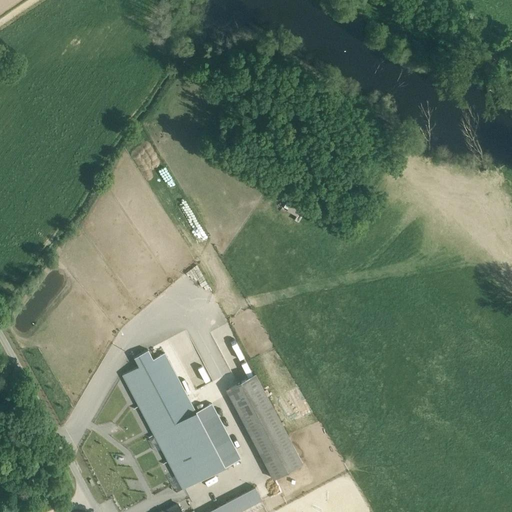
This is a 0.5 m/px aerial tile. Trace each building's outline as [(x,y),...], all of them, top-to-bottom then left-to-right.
[(188,328),(202,360),(209,357),(195,325),(188,328)] [(186,329),(172,337),(175,342),(189,335),(186,329)] [(163,352),(166,350),(175,371),(178,369),(190,398),(195,396),(171,337),(159,342),(163,352)] [(196,411),(165,352),(153,359),(148,349),(134,356),(139,366),(123,374),(183,488),(240,458),(212,403),(196,411)] [(258,370),(226,387),(274,477),(306,460),(258,370)] [(256,487),(208,511),(238,511),(262,499),(256,487)]
